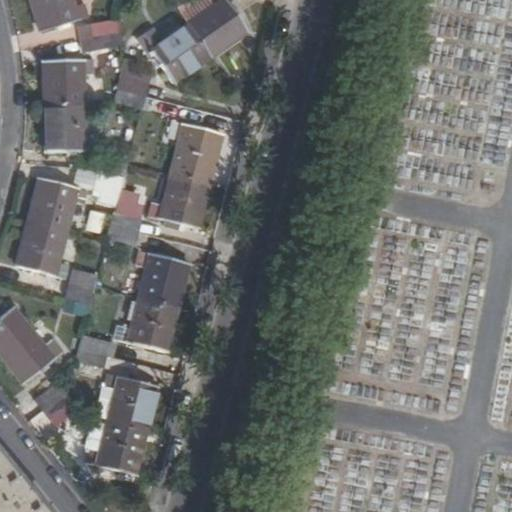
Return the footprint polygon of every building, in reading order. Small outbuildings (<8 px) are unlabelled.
[(71,0),(29,0),(39,34),(88,19),(84,4),(74,7),(71,0)] [(188,26),(210,59),(247,32),(224,0),(205,0),(212,9),(188,26)] [(78,29),(80,41),(119,34),(117,20),(88,25),(86,28),(78,29)] [(174,86),(210,59),(188,26),(164,44),(152,30),(136,43),(146,58),(151,55),(174,86)] [(92,52),(122,47),(119,34),(80,41),(82,53),(92,51),(92,52)] [(116,92),(143,98),(150,72),(137,68),(139,63),(124,60),(116,92)] [(86,107),(113,106),(115,92),(113,93),(102,92),(102,76),(84,76),(83,62),(43,63),(43,108),(86,107)] [(140,113),(143,98),(116,92),(115,92),(113,106),(114,106),(140,113)] [(86,107),(43,108),(44,154),(96,153),(96,137),(86,137),(86,107)] [(169,174),(210,185),(222,135),(171,123),(167,139),(177,141),(169,174)] [(123,178),(127,164),(100,157),(96,171),(123,178)] [(95,200),(116,206),(123,178),(96,171),(90,194),(95,196),(95,200)] [(198,231),(210,185),(169,174),(161,207),(150,205),(147,219),(198,231)] [(38,179),(27,224),(66,234),(74,204),(85,207),(88,192),(38,179)] [(111,227),(138,234),(142,221),(137,220),(139,211),(116,206),(111,227)] [(99,234),(105,216),(90,211),(85,229),(99,234)] [(66,234),(27,224),(15,267),(65,282),(69,266),(59,263),(66,234)] [(134,247),(138,234),(111,227),(108,239),(134,247)] [(137,301),(177,311),(189,265),(138,253),(135,268),(146,270),(137,301)] [(71,270),(64,299),(86,305),(91,306),(95,290),(98,277),(71,270)] [(86,305),(64,299),(61,313),(82,318),(86,305)] [(166,354),(177,311),(137,301),(129,330),(120,327),(117,342),(166,354)] [(0,318),(0,357),(23,386),(63,353),(52,341),(44,347),(12,309),(0,318)] [(80,349),(107,356),(110,344),(107,343),(110,330),(94,327),(91,338),(84,336),(80,349)] [(103,372),(107,356),(80,349),(77,365),(103,372)] [(106,423),(146,433),(156,390),(107,377),(104,393),(113,395),(106,423)] [(32,402),(41,414),(62,397),(52,385),(32,402)] [(113,395),(104,393),(98,420),(101,422),(106,423),(113,395)] [(62,397),(41,414),(50,426),(55,423),(65,436),(88,417),(71,409),(62,397)] [(139,459),(146,433),(106,423),(98,453),(89,450),(86,464),(148,479),(152,462),(139,459)] [(42,511),(0,461),(0,511),(42,511)]
